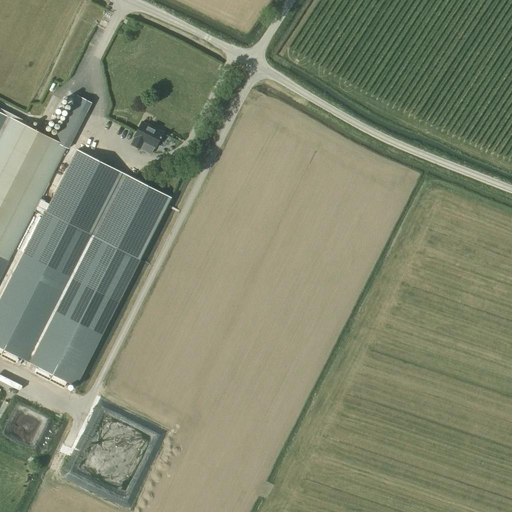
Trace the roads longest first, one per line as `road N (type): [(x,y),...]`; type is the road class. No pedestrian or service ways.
road 1 (unclassified): [(511,190),(367,130),(250,61)]
road 2 (unclassified): [(250,61),(124,0)]
